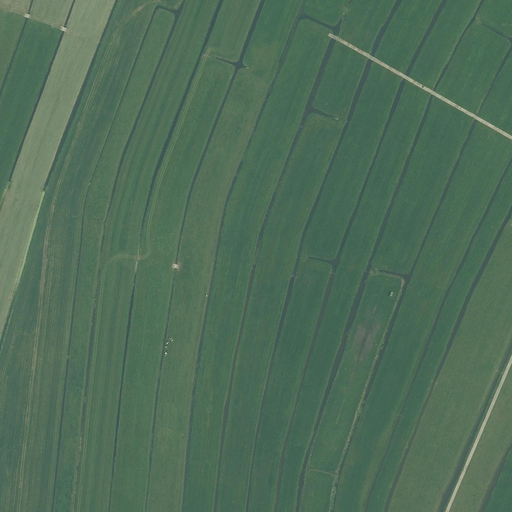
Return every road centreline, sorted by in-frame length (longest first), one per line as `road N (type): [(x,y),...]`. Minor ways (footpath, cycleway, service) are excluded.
road 1 (track): [(17,511),(53,212),(116,34),(153,0)]
road 2 (track): [(511,139),(329,36)]
road 3 (track): [(446,511),(511,358)]
